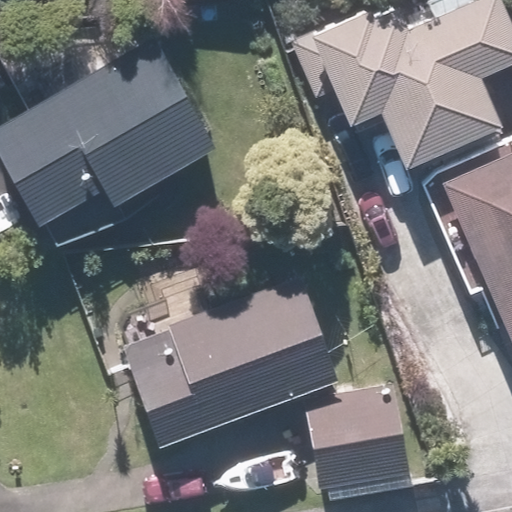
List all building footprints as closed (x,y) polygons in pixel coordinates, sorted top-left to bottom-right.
[(462,77),(507,57),(482,0),(461,0),(392,31),(383,10),(358,20),(354,9),(288,38),(314,97),(324,93),(337,124),(366,112),(390,168),(484,127),(462,77)] [(149,40),(0,123),(0,176),(26,223),(91,186),(105,211),(212,152),(149,40)] [(511,144),(424,183),(511,382),(511,144)] [(291,279),(106,350),(146,454),(331,383),(291,279)] [(407,476),(384,384),(292,407),(315,499),(407,476)]
